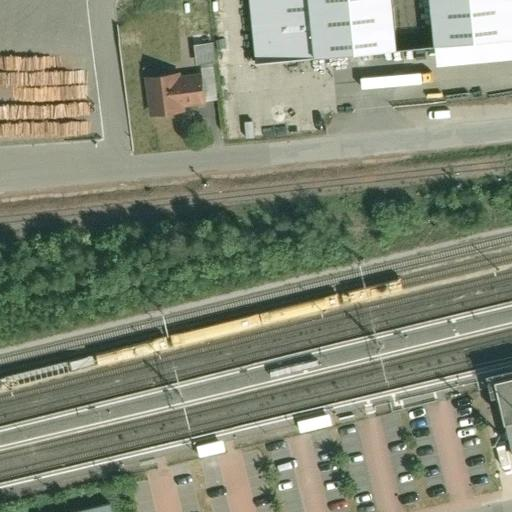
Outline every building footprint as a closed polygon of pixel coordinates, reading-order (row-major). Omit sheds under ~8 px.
[(310,51),(395,43),(390,0),(246,0),(249,20),(307,14),(310,51)] [(511,0),(412,0),(417,41),(431,39),(433,61),(511,53),(511,0)] [(141,75),(148,117),(184,111),(183,105),(205,101),(199,71),(178,75),(177,69),(141,75)] [(272,370),(274,376),(319,365),(318,359),(272,370)] [(511,442),(511,375),(497,379),(511,442)] [(330,413),(299,421),(302,432),(333,425),(330,413)] [(224,451),(221,440),(195,446),(198,457),(224,451)] [(110,511),(108,502),(65,511),(110,511)]
